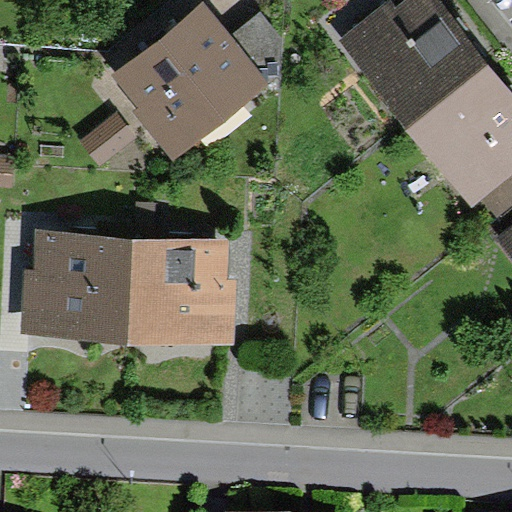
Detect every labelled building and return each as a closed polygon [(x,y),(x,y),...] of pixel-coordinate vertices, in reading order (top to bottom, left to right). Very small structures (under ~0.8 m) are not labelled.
[(436,0),(408,0),(395,10),(389,2),(337,42),(405,127),(486,63),(436,0)] [(283,43),(258,14),(228,39),(202,8),(115,82),(139,110),(132,116),(175,166),(282,76),(283,43)] [(511,95),(486,63),(405,127),(471,211),(482,202),(493,216),(511,201),(511,95)] [(101,170),(134,142),(112,116),(79,144),(101,170)] [(0,189),(11,190),(12,156),(0,155),(0,189)] [(511,201),(493,216),(503,229),(491,238),(511,264),(511,201)] [(128,236),(33,234),(33,274),(21,273),(19,345),(126,347),(128,236)] [(223,237),(128,236),(126,347),(234,349),(235,278),(223,277),(223,237)]
